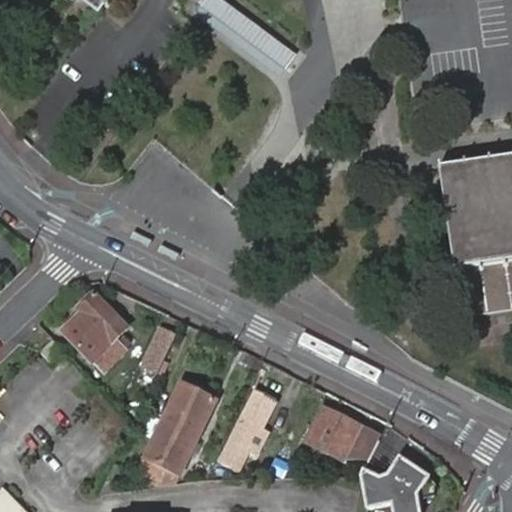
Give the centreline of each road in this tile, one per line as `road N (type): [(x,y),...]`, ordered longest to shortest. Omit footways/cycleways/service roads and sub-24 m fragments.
road 1 (tertiary): [(86,240),(415,404),(511,462)]
road 2 (residential): [(0,330),(86,240)]
